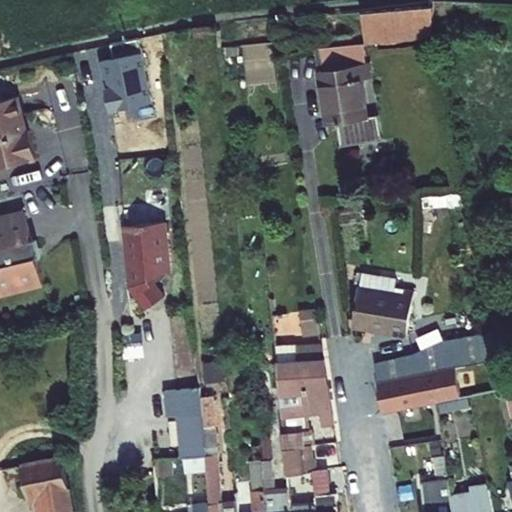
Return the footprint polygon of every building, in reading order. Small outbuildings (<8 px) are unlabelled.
[(490,3),(489,16),(511,17),(511,4),(490,3)] [(433,6),(363,12),(366,42),(432,36),(434,16),(433,6)] [(193,302),(242,297),(215,31),(193,33),(206,170),(180,173),(193,302)] [(316,47),(328,124),(338,123),(341,146),(383,140),(379,114),(369,115),(364,79),(373,77),(370,62),(366,63),(363,42),(316,47)] [(225,48),(226,57),(239,56),(239,47),(225,48)] [(0,167),(38,157),(31,129),(27,130),(18,96),(0,101),(0,167)] [(423,196),(424,207),(466,203),(464,192),(423,196)] [(26,210),(0,216),(0,293),(44,283),(38,258),(35,259),(31,241),(33,240),(26,210)] [(132,285),(147,308),(164,297),(154,283),(171,271),(166,221),(126,225),(132,285)] [(394,293),(397,278),(363,272),(360,287),(394,293)] [(356,326),(408,335),(414,291),(405,289),(404,295),(394,293),(360,287),(355,319),(357,319),(356,326)] [(320,333),(316,309),(300,312),(304,336),(320,333)] [(511,416),(511,371),(504,335),(494,336),(499,361),(511,416)] [(499,361),(494,336),(445,347),(415,358),(376,364),(379,383),(499,361)] [(278,362),(324,359),(322,344),(276,347),(278,362)] [(283,416),(308,413),(322,411),(323,423),(334,421),(324,359),(278,362),(283,416)] [(203,363),(205,382),(224,380),(222,361),(203,363)] [(379,383),(383,412),(461,397),(456,369),(379,383)] [(165,390),(167,416),(177,415),(182,457),(184,457),(207,455),(203,408),(202,397),(201,387),(165,390)] [(222,501),(214,396),(202,397),(203,408),(207,455),(208,470),(208,472),(209,486),(211,502),(211,511),(238,511),(238,500),(222,501)] [(285,430),(312,428),(308,413),(283,416),(285,430)] [(286,446),(312,445),(314,445),(312,428),(285,430),(286,446)] [(263,456),(273,456),(270,435),(261,436),(263,456)] [(289,474),(315,470),(314,469),(312,445),(286,446),(289,474)] [(48,496),(44,510),(44,511),(74,511),(64,455),(22,463),(28,496),(48,496)] [(184,457),(186,472),(208,470),(207,455),(184,457)] [(438,480),(449,479),(445,455),(434,457),(438,480)] [(267,511),(267,506),(266,489),(265,476),(263,460),(263,459),(250,460),(254,511),(267,511)] [(265,476),(275,475),(273,459),(263,460),(265,476)] [(158,471),(174,469),(173,460),(157,462),(158,471)] [(339,511),(338,492),(328,493),(326,468),(314,469),(317,511),(339,511)] [(266,489),(276,488),(275,475),(265,476),(266,489)] [(438,480),(424,481),(427,511),(453,511),(451,494),(449,479),(438,480)] [(494,511),(488,482),(470,485),(471,490),(451,494),(453,511),(494,511)] [(292,511),(291,503),(290,487),(276,488),(266,489),(267,506),(267,511),(292,511)] [(211,511),(211,502),(193,504),(194,511),(211,511)] [(317,511),(317,502),(291,503),(292,511),(317,511)]
